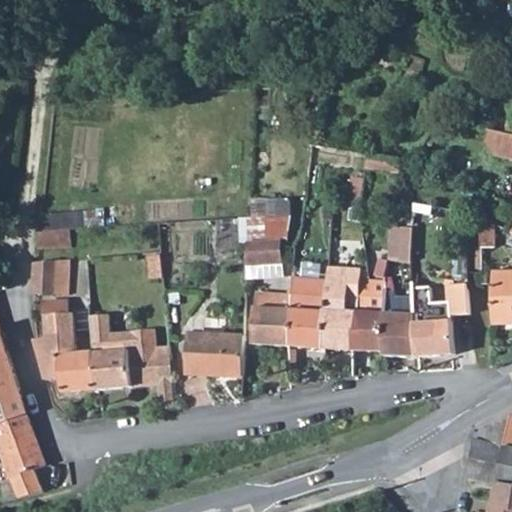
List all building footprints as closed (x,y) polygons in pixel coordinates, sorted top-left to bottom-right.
[(323,87),(312,87),(312,98),(321,98),(323,87)] [(511,135),(490,131),(487,143),(495,156),(511,159),(511,135)] [(401,159),(369,155),(368,169),(401,174),(401,159)] [(366,179),(354,178),(353,188),(347,187),(345,207),(362,209),(366,179)] [(292,199),(254,201),(254,218),(292,217),(292,199)] [(40,232),(42,232),(70,230),(85,229),(84,213),(42,216),(40,232)] [(496,226),(482,219),(482,249),(497,248),(496,226)] [(415,230),(393,228),(392,261),(414,263),(415,230)] [(42,232),(39,249),(71,247),(70,230),(42,232)] [(250,243),(248,281),(284,278),(283,249),(289,249),(289,241),(250,243)] [(36,264),(35,295),(57,296),(69,295),(71,260),(36,264)] [(332,281),(328,350),(356,351),(360,277),(368,278),(368,271),(359,271),(359,270),(330,268),(330,281),(332,281)] [(511,271),(495,272),(495,326),(511,325),(511,271)] [(360,277),(356,351),(386,352),(387,352),(387,293),(387,282),(371,281),(371,278),(368,278),(360,277)] [(295,321),(294,348),(328,350),(332,281),(330,281),(296,279),(295,288),(294,321),(295,321)] [(471,315),(469,285),(455,286),(455,281),(446,280),(447,288),(449,288),(451,303),(434,305),(432,288),(415,290),(415,298),(420,358),(456,355),(453,317),(471,315)] [(256,346),(294,348),(295,321),(294,321),(295,288),(290,288),(289,295),(258,293),(256,346)] [(395,293),(387,293),(387,352),(386,352),(386,357),(420,358),(415,298),(395,298),(395,293)] [(48,349),(39,350),(47,381),(63,378),(65,394),(99,391),(97,355),(95,355),(77,356),(75,314),(70,314),(69,302),(45,304),(47,339),(48,349)] [(175,400),(171,347),(157,349),(155,331),(112,335),(110,316),(93,317),(95,355),(97,355),(99,391),(159,386),(160,401),(175,400)] [(0,426),(32,416),(12,357),(0,322),(0,426)] [(189,376),(245,378),(247,338),(191,335),(189,376)] [(47,339),(37,341),(39,350),(48,349),(47,339)] [(32,416),(0,426),(0,443),(9,472),(19,499),(43,492),(37,470),(48,466),(32,416)] [(476,442),(471,478),(501,486),(511,419),(511,416),(479,431),(476,442)] [(511,511),(511,419),(501,486),(494,511),(511,511)]
